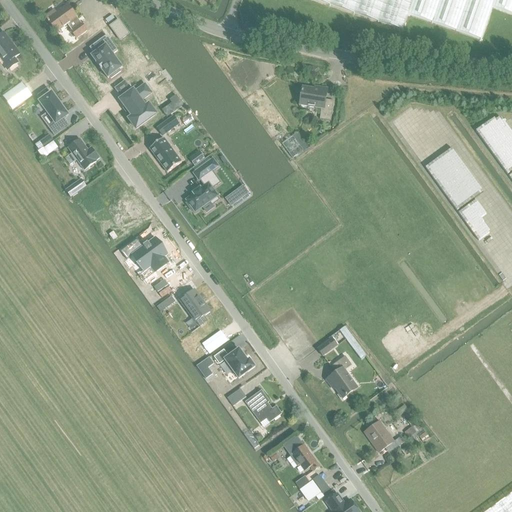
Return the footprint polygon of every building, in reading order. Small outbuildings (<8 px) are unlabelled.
[(511,0),(312,0),(402,32),(408,15),(481,41),(492,9),(511,15),(511,0)] [(54,13),(46,19),(57,34),(68,26),(72,32),(71,33),(77,40),(77,39),(87,32),(87,31),(82,25),(78,28),(74,21),(78,18),(68,6),(56,15),(54,13)] [(119,20),(110,27),(120,41),(129,35),(119,20)] [(105,34),(88,47),(93,53),(90,55),(106,77),(108,75),(109,77),(119,70),(118,68),(121,66),(111,53),(116,50),(105,34)] [(0,38),(0,59),(1,59),(5,66),(4,67),(8,72),(18,65),(14,60),(20,57),(4,35),(0,38)] [(3,97),(12,111),(13,111),(32,97),(22,84),(3,97)] [(136,93),(126,100),(128,104),(127,104),(137,118),(134,120),(140,129),(158,116),(157,115),(158,114),(153,107),(152,108),(151,107),(149,109),(144,102),(153,96),(147,87),(137,94),(136,93)] [(331,122),(334,103),(326,102),(328,91),(320,90),(319,92),(303,89),(301,107),(322,111),(320,121),(331,122)] [(50,95),(47,91),(38,97),(42,101),(40,103),(47,114),(41,118),(54,136),(69,126),(64,119),(68,116),(52,94),(50,95)] [(176,96),(169,101),(172,104),(162,111),(167,118),(183,106),(176,96)] [(190,116),(182,122),(186,127),(194,121),(190,116)] [(173,117),(157,129),(163,136),(179,124),(173,117)] [(49,135),(40,142),(44,148),(54,141),(49,135)] [(293,137),(282,144),(293,159),(303,152),(293,137)] [(168,139),(154,149),(172,173),(186,163),(168,139)] [(73,155),(66,160),(70,167),(78,162),(85,172),(97,163),(96,162),(99,160),(93,151),(90,154),(81,142),(69,150),(73,155)] [(43,148),(38,153),(43,159),(49,155),(43,148)] [(200,152),(189,160),(195,167),(205,160),(200,152)] [(212,206),(213,206),(219,201),(217,198),(218,197),(214,191),(211,187),(213,186),(215,188),(220,184),(212,172),(218,167),(213,160),(194,174),(199,182),(200,181),(205,187),(201,190),(200,189),(193,194),(194,195),(186,201),(188,203),(186,204),(192,212),(194,211),(195,213),(202,208),(210,203),(212,206)] [(68,189),(65,191),(66,192),(70,198),(71,199),(72,198),(87,187),(81,180),(68,189)] [(244,187),(226,199),(231,207),(249,194),(244,187)] [(114,241),(118,238),(115,232),(110,235),(114,241)] [(147,246),(136,254),(148,270),(155,265),(159,271),(170,263),(166,257),(170,254),(158,238),(151,242),(151,241),(146,245),(147,246)] [(132,257),(132,256),(134,255),(128,247),(121,252),(127,261),(132,257)] [(194,292),(181,301),(200,327),(208,322),(204,317),(209,313),(194,292)] [(162,305),(157,308),(161,313),(165,310),(162,305)] [(345,328),(340,331),(362,361),(367,357),(345,328)] [(221,332),(202,345),(209,355),(228,342),(221,332)] [(317,351),(322,358),(338,347),(332,340),(317,351)] [(255,368),(249,360),(248,362),(239,350),(229,358),(224,351),(214,358),(219,366),(225,361),(239,380),(255,368)] [(345,371),(352,366),(345,357),(331,367),(336,374),(327,381),(334,391),(336,390),(343,399),(358,389),(345,371)] [(209,358),(196,367),(200,372),(206,367),(208,369),(214,365),(209,358)] [(246,398),(240,390),(227,400),(233,408),(246,398)] [(270,422),(281,414),(276,406),(270,410),(266,404),(269,402),(261,392),(246,403),(261,422),(266,418),(270,422)] [(408,411),(404,406),(399,409),(403,415),(408,411)] [(379,452),(394,441),(380,421),(366,431),(374,443),(373,444),(379,452)] [(412,429),(405,434),(409,440),(416,434),(412,429)] [(426,433),(419,438),(423,444),(430,439),(426,433)] [(400,445),(405,441),(402,435),(396,439),(400,445)] [(415,442),(402,451),(406,457),(419,448),(415,442)] [(290,458),(292,460),(297,467),(301,465),(305,472),(311,468),(314,472),(320,468),(305,447),(294,454),(294,455),(290,458)] [(276,454),(270,458),(273,462),(279,458),(276,454)] [(305,477),(295,484),(308,503),(321,494),(323,496),(329,491),(328,488),(319,476),(310,483),(305,477)] [(337,495),(326,503),(332,511),(358,511),(350,501),(344,506),(341,503),(342,502),(337,495)] [(511,511),(511,495),(488,511),(511,511)]
